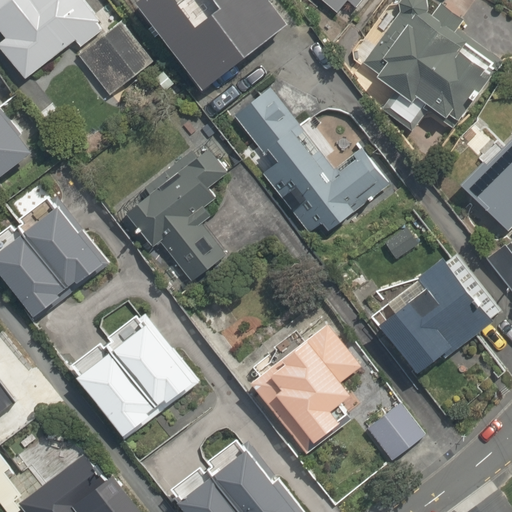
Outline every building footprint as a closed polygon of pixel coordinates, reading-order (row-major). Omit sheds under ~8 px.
[(0,0),(0,28),(5,36),(0,39),(0,50),(27,87),(104,31),(80,0),(0,0)] [(194,26),(174,0),(142,0),(139,2),(205,91),(290,28),(269,0),(215,0),(220,6),(194,26)] [(321,0),(340,16),(350,5),(358,11),(367,0),(321,0)] [(487,71),(461,52),(469,40),(415,1),(404,16),(370,62),(365,69),(401,96),(393,108),(417,125),(431,106),(451,120),(485,74),(487,71)] [(119,29),(79,58),(110,100),(150,71),(119,29)] [(366,208),(365,207),(398,183),(371,147),(338,171),(276,87),(233,118),(267,163),(257,170),(303,233),(313,225),(324,240),(366,208)] [(511,139),(466,191),(511,233),(511,139)] [(212,189),(230,175),(211,150),(199,159),(191,149),(143,186),(151,196),(126,215),(153,249),(162,242),(195,285),(235,254),(202,211),(220,198),(212,189)] [(511,248),(510,246),(487,263),(511,296),(511,248)] [(429,288),(380,327),(419,376),(492,319),(448,262),(423,281),(429,288)] [(292,324),(307,344),(252,385),(305,456),(345,426),(335,412),(354,397),(343,383),(367,365),(335,323),(320,303),(292,324)] [(425,434),(405,406),(372,430),(392,458),(425,434)] [(87,511),(84,507),(110,488),(84,454),(17,504),(23,511),(87,511)]
